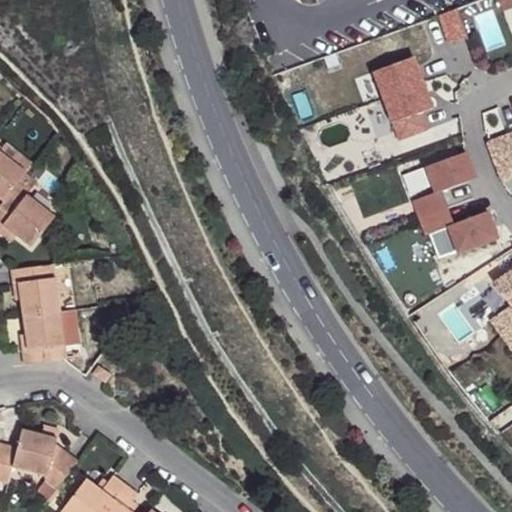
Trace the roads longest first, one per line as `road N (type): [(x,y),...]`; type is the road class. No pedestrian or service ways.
road 1 (secondary): [(178,0),(209,101),(257,211),(321,324),(473,511)]
road 2 (residential): [(0,382),(51,376),(78,385),(244,511)]
